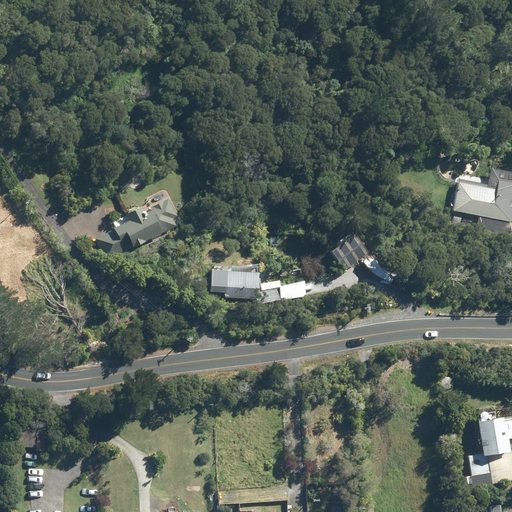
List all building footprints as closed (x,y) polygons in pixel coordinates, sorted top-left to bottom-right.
[(450,208),(509,220),(511,205),(511,170),(488,165),(485,185),(456,179),(450,208)] [(117,254),(157,233),(158,235),(174,226),(170,218),(174,216),(165,199),(147,208),(148,209),(140,213),(137,207),(121,215),(124,221),(109,228),(110,230),(92,239),(106,265),(119,258),(117,254)] [(341,268),(365,249),(349,229),(325,248),(341,268)] [(253,300),(255,273),(224,271),(222,298),(253,300)] [(257,305),(279,300),(277,287),(255,292),(257,305)] [(491,414),(490,407),(475,410),(476,416),(472,417),(479,451),(506,446),(504,434),(511,432),(511,413),(499,416),(498,412),(491,414)] [(21,446),(37,447),(37,450),(46,450),(46,447),(46,435),(21,434),(21,446)] [(470,474),(489,471),(485,451),(466,454),(470,474)]
